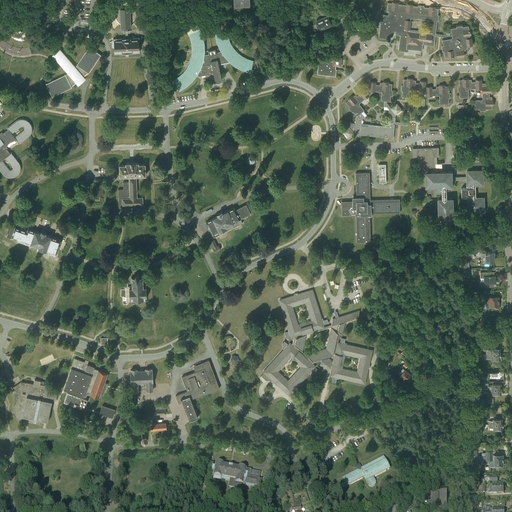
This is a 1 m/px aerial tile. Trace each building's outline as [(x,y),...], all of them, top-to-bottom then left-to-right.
[(121,27),(125,27),(125,31),(126,36),(124,36),(124,38),(121,38),(121,40),(114,40),(114,43),(113,43),(112,44),(112,45),(112,46),(113,47),(114,47),(114,50),(115,50),(115,53),(121,52),(121,53),(125,53),(129,53),(129,52),(132,52),(139,52),(139,50),(139,39),(132,39),(132,38),(130,38),(130,36),(129,36),(128,31),(128,27),(131,27),(131,22),(133,21),(135,19),(135,17),(136,16),(136,15),(136,13),(136,12),(135,10),(135,9),(134,8),(132,6),(131,5),(130,5),(128,4),(128,2),(126,2),(125,2),(124,2),(122,2),(121,3),(120,4),(119,5),(117,6),(116,8),(115,10),(115,11),(115,14),(115,17),(117,19),(118,21),(119,22),(120,23),(121,23),(121,27)] [(409,49),(422,51),(423,43),(427,44),(427,45),(434,46),(435,36),(445,37),(445,39),(442,39),(443,45),(441,45),(442,51),(444,51),(444,57),(448,56),(448,58),(454,57),(454,55),(456,55),(457,56),(464,55),(464,52),(466,52),(470,47),(470,45),(472,44),(471,37),(470,37),(470,34),(471,34),(470,28),(469,28),(468,25),(462,26),(462,24),(456,25),(456,27),(451,27),(452,35),(450,35),(436,33),(437,21),(438,21),(439,15),(438,15),(439,9),(435,8),(435,7),(429,6),(429,8),(424,7),(424,6),(418,5),(418,6),(413,6),(413,4),(407,4),(407,5),(398,4),(398,2),(392,2),(392,3),(388,3),(387,11),(389,11),(388,15),(381,14),(378,38),(385,39),(395,33),(397,35),(397,34),(398,35),(400,35),(398,51),(408,52),(409,49)] [(316,25),(318,30),(331,24),(325,9),(320,11),(323,17),(316,19),(318,24),(316,25)] [(362,27),(364,29),(372,23),(370,20),(362,27)] [(179,76),(174,80),(178,87),(176,88),(177,91),(178,91),(180,90),(186,86),(192,81),(196,77),(197,75),(199,76),(205,75),(213,73),(214,78),(215,79),(215,80),(216,80),(216,81),(217,81),(218,81),(218,82),(219,82),(219,81),(220,81),(221,80),(221,79),(221,78),(221,77),(219,67),(219,64),(229,61),(230,62),(235,66),(242,70),(250,73),(252,73),(253,73),(253,69),(251,69),(253,61),(253,60),(247,59),(242,56),(237,52),(233,48),(230,43),(228,37),(227,32),(218,33),(218,31),(215,30),(215,32),(215,34),(216,41),(219,49),(221,51),(216,52),(215,49),(208,50),(209,54),(204,55),(205,52),(204,44),(203,36),(200,29),(199,27),(199,28),(198,26),(195,28),(196,30),(188,34),(191,40),(192,46),(192,52),(191,57),(190,63),(187,68),(183,73),(179,76)] [(65,74),(46,84),(52,97),(72,88),(71,87),(76,83),(77,84),(85,78),(83,77),(88,73),(89,73),(101,55),(89,47),(77,65),(75,67),(64,54),(57,61),(68,73),(66,75),(65,74)] [(317,74),(336,76),(336,69),(335,69),(335,66),(341,66),(342,58),(333,57),(333,61),(319,59),(317,74)] [(439,85),(439,86),(436,86),(436,89),(432,89),(432,87),(426,87),(425,87),(426,81),(420,81),(420,83),(415,83),(416,80),(413,80),(413,79),(407,78),(407,79),(404,79),(403,85),(402,85),(401,91),(402,91),(402,97),(411,98),(412,89),(422,90),(421,94),(426,95),(426,96),(439,96),(439,104),(449,104),(449,98),(450,98),(450,92),(448,92),(448,86),(445,86),(445,85),(439,85)] [(459,80),(459,86),(458,86),(458,92),(459,92),(459,98),(469,97),(469,89),(482,89),(482,100),(474,100),(474,109),(480,109),(480,111),(486,110),(486,109),(492,109),(492,105),(493,105),(493,99),(492,99),(492,97),(489,97),(489,95),(489,92),(492,92),(491,86),(486,87),(486,83),(482,83),(481,79),(475,79),(475,82),(471,82),(471,79),(468,79),(468,78),(462,78),(462,80),(459,80)] [(387,101),(390,102),(391,96),(392,96),(393,90),(391,90),(392,84),(389,83),(389,82),(383,81),(383,83),(380,82),(380,85),(375,84),(376,82),(370,81),(369,89),(367,89),(365,91),(363,88),(359,92),(360,94),(357,96),(355,95),(353,96),(352,95),(348,99),(348,100),(346,102),(350,107),(349,108),(352,113),(353,112),(357,116),(356,117),(355,123),(350,123),(350,127),(344,131),(348,137),(353,133),(360,133),(359,135),(386,137),(387,139),(388,138),(393,138),(395,124),(394,124),(394,122),(395,122),(396,114),(401,109),(397,104),(391,108),(387,103),(387,101)] [(17,120),(7,128),(8,129),(3,133),(2,132),(0,133),(0,169),(4,174),(5,175),(7,176),(9,177),(12,177),(14,176),(17,175),(19,173),(20,171),(20,169),(20,166),(20,164),(19,162),(11,153),(10,153),(6,148),(8,147),(7,146),(9,142),(16,140),(19,143),(28,136),(30,134),(31,131),(32,128),(31,125),(30,123),(28,121),(27,120),(24,119),(22,119),(19,120),(17,120)] [(467,198),(468,211),(483,211),(483,203),(484,203),(484,199),(483,200),(483,197),(475,198),(475,184),(483,184),(483,182),(484,182),(484,178),(482,178),(482,171),(467,171),(467,177),(451,177),(451,172),(437,172),(437,166),(438,166),(438,164),(436,164),(436,157),(439,157),(438,147),(413,148),(413,157),(418,157),(419,192),(435,192),(435,186),(441,185),(442,199),(438,199),(439,221),(452,220),(451,198),(446,199),(445,185),(451,185),(451,180),(467,179),(467,184),(461,185),(461,194),(466,194),(466,198),(467,198)] [(123,189),(118,189),(119,204),(123,204),(123,205),(142,204),(142,198),(137,198),(136,176),(145,175),(145,164),(138,164),(138,162),(134,163),(134,162),(133,162),(130,162),(130,163),(125,163),(125,165),(119,165),(120,176),(129,176),(129,182),(123,182),(123,189)] [(356,173),(356,198),(354,201),(341,201),(342,215),(356,215),(357,242),(370,242),(370,215),(371,215),(371,213),(400,213),(400,199),(370,200),(369,172),(356,173)] [(213,219),(206,222),(208,225),(207,226),(208,229),(209,229),(213,235),(214,237),(242,223),(240,219),(250,213),(246,205),(235,210),(234,207),(228,211),(228,210),(222,213),(222,211),(217,214),(218,215),(212,218),(213,219)] [(8,232),(7,236),(11,237),(12,236),(18,239),(17,241),(39,249),(38,251),(50,255),(55,256),(56,254),(61,240),(50,237),(51,236),(45,234),(46,232),(45,231),(42,230),(41,231),(40,232),(35,230),(35,231),(28,229),(27,231),(15,227),(15,226),(11,224),(9,228),(8,228),(7,232),(8,232)] [(217,246),(214,240),(210,242),(213,248),(215,252),(220,249),(218,246),(217,246)] [(482,256),(485,256),(485,261),(494,261),(494,257),(493,257),(493,251),(485,252),(482,252),(482,256)] [(493,272),(480,272),(480,281),(484,281),(484,285),(491,285),(491,283),(494,282),(495,282),(495,275),(494,275),(493,272)] [(143,285),(142,277),(139,277),(139,273),(135,273),(135,277),(131,277),(132,286),(127,286),(128,283),(124,282),(123,287),(125,288),(125,289),(121,289),(121,296),(123,296),(123,300),(123,304),(128,303),(128,302),(136,301),(136,303),(140,303),(140,301),(147,301),(146,285),(143,285)] [(368,369),(369,369),(370,365),(369,365),(372,350),(346,344),(347,343),(344,343),(341,342),(341,343),(338,342),(340,333),(342,335),(342,334),(344,323),(358,319),(359,310),(359,311),(333,319),(333,318),(332,318),(331,325),(324,327),(323,323),(324,323),(323,320),(322,318),(321,318),(312,289),(298,294),(297,293),(294,294),(294,295),(279,300),(288,328),(287,329),(288,331),(289,334),(290,333),(291,337),(293,337),(294,338),(293,343),(291,344),(290,343),(287,346),(287,345),(285,347),(283,349),(284,350),(263,372),(275,382),(274,383),(276,386),(277,385),(289,395),(309,373),(310,374),(312,372),(313,370),(313,369),(315,366),(313,364),(314,362),(322,360),(321,363),(327,368),(330,367),(330,365),(332,366),(330,376),(334,377),(333,378),(336,378),(339,379),(339,378),(365,384),(368,369)] [(478,302),(478,303),(479,308),(478,308),(479,308),(479,311),(480,311),(483,311),(483,308),(486,308),(490,308),(490,306),(491,306),(491,307),(494,307),(494,306),(499,306),(498,297),(489,297),(489,298),(487,298),(487,302),(485,302),(485,298),(478,298),(478,302)] [(63,402),(84,409),(87,400),(83,398),(84,396),(86,397),(87,393),(99,397),(100,394),(103,395),(107,383),(104,382),(107,373),(98,370),(94,368),(94,367),(87,364),(89,360),(87,360),(85,359),(84,362),(74,358),(71,368),(63,389),(71,392),(70,393),(67,392),(63,402)] [(182,402),(189,420),(197,417),(191,399),(219,388),(209,360),(205,361),(206,363),(194,368),(195,371),(182,377),(187,391),(176,395),(179,403),(182,402)] [(398,374),(400,375),(406,380),(411,375),(405,370),(403,368),(398,374)] [(145,369),(146,370),(137,370),(137,369),(131,370),(132,391),(138,391),(138,383),(146,383),(146,391),(153,390),(152,369),(145,369)] [(11,411),(18,420),(22,417),(22,416),(29,417),(29,422),(39,424),(40,420),(48,421),(52,400),(56,401),(57,393),(47,391),(48,386),(40,384),(41,381),(34,379),(33,384),(26,382),(22,381),(21,382),(13,387),(15,389),(11,392),(15,398),(11,411)] [(488,393),(487,393),(488,403),(493,403),(492,394),(501,394),(501,389),(488,389),(488,393)] [(100,413),(113,417),(115,410),(102,405),(100,413)] [(154,407),(155,414),(166,414),(166,409),(165,409),(165,408),(163,408),(163,406),(154,407)] [(150,424),(151,430),(166,429),(166,422),(150,424)] [(486,455),(478,455),(478,460),(479,460),(482,460),(492,460),(503,459),(502,454),(492,455),(492,451),(486,451),(486,455)] [(360,467),(357,468),(358,470),(343,478),(345,483),(344,484),(343,485),(341,486),(340,487),(339,488),(338,489),(338,490),(337,492),(339,493),(340,492),(341,491),(341,490),(342,489),(343,488),(344,487),(345,486),(347,485),(347,486),(365,477),(369,485),(369,486),(370,486),(371,486),(372,486),(373,486),(374,485),(375,484),(375,483),(375,482),(372,477),(389,469),(383,458),(361,469),(360,467)] [(259,479),(260,472),(246,470),(246,469),(238,467),(238,468),(223,465),(223,464),(216,463),(215,467),(212,467),(212,471),(214,471),(213,476),(214,476),(213,479),(220,480),(221,477),(230,479),(228,487),(245,490),(246,484),(260,487),(262,479),(259,479)] [(489,487),(489,489),(503,489),(503,485),(497,485),(497,482),(497,477),(489,477),(489,482),(493,482),(493,485),(489,485),(490,487),(489,487)] [(428,504),(432,504),(432,506),(436,506),(436,508),(440,508),(446,508),(446,491),(440,491),(440,492),(436,492),(436,494),(432,494),(432,496),(428,496),(428,504)]
